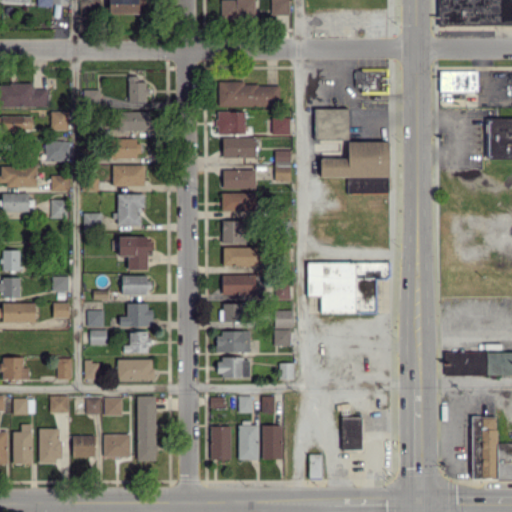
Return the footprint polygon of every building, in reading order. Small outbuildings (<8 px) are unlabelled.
[(146,13),(145,0),(106,0),(107,13),(146,13)] [(254,18),(253,0),(218,0),(219,19),(254,18)] [(285,29),(286,0),(273,0),(272,28),(285,29)] [(511,25),(511,0),(436,0),(436,24),(511,25)] [(387,92),(386,69),(353,69),(354,93),(387,92)] [(476,70),(438,70),(439,91),(476,91),(476,70)] [(146,101),(146,81),(137,81),(137,75),(126,75),(126,101),(146,101)] [(31,83),(0,82),(0,105),(46,106),(46,88),(31,88),(31,83)] [(216,105),(278,106),(278,83),(217,82),(216,105)] [(99,100),(98,89),(82,90),(82,101),(99,100)] [(348,139),(347,107),(312,108),(313,139),(348,139)] [(67,110),(49,110),(49,129),(67,129),(67,110)] [(148,110),(115,111),(116,130),(149,130),(148,110)] [(243,110),(215,110),(215,134),(244,133),(243,110)] [(0,114),(0,130),(31,131),(31,115),(0,114)] [(288,133),(288,116),(270,117),(270,133),(288,133)] [(511,159),(511,117),(485,117),(485,158),(511,159)] [(221,157),(254,156),(254,136),(221,137),(221,157)] [(137,138),(109,138),(109,158),(137,158),(137,138)] [(44,160),(68,160),(69,140),(44,139),(44,160)] [(388,193),(387,141),(346,141),(346,157),(319,157),(319,176),(346,176),(346,193),(388,193)] [(272,180),(288,181),(289,149),(273,149),(272,180)] [(143,185),(143,163),(111,164),(111,185),(143,185)] [(35,186),(35,165),(0,164),(0,181),(4,182),(4,186),(35,186)] [(221,188),(254,187),(253,169),(220,169),(221,188)] [(68,189),(68,174),(49,174),(50,190),(68,189)] [(253,191),(220,192),(220,210),(254,209),(253,191)] [(26,192),(0,192),(0,210),(27,210),(26,192)] [(142,193),(115,193),(116,224),(138,224),(138,207),(143,207),(142,193)] [(63,198),(49,198),(49,217),(63,216),(63,198)] [(100,212),(82,212),(82,229),(100,228),(100,212)] [(220,243),(246,242),(245,219),(220,220),(220,243)] [(126,269),(146,269),(146,254),(151,254),(151,236),(117,236),(117,255),(126,255),(126,269)] [(256,247),(221,246),(221,264),(255,265),(256,247)] [(18,269),(18,249),(1,249),(1,269),(18,269)] [(374,313),(374,278),(387,278),(388,261),(306,261),(305,295),(319,295),(319,312),(374,313)] [(254,273),(220,274),(220,294),(254,293),(254,273)] [(148,293),(147,274),(120,274),(120,294),(148,293)] [(66,275),(50,275),(50,290),(67,290),(66,275)] [(18,276),(0,276),(0,296),(18,296),(18,276)] [(288,278),(275,279),(276,298),(288,298),(288,278)] [(34,302),(0,301),(0,320),(33,321),(34,302)] [(51,317),(67,316),(67,301),(51,302),(51,317)] [(150,325),(150,302),(125,302),(125,315),(118,315),(117,325),(150,325)] [(221,321),(243,321),(243,302),(221,302),(221,321)] [(101,309),(85,309),(85,326),(102,325),(101,309)] [(290,309),(272,309),(273,327),(290,327),(290,309)] [(272,345),(288,345),(288,328),(272,328),(272,345)] [(105,343),(104,329),(88,329),(88,344),(105,343)] [(121,352),(147,352),(147,330),(127,331),(127,344),(121,344),(121,352)] [(214,351),(248,352),(248,331),(215,330),(214,351)] [(511,352),(443,351),(442,374),(511,375),(511,352)] [(0,377),(27,378),(27,366),(21,366),(21,357),(0,356),(0,377)] [(70,357),(55,357),(55,377),(69,378),(70,357)] [(151,357),(115,358),(116,379),(152,378),(151,357)] [(248,375),(248,357),(215,357),(216,375),(248,375)] [(82,378),(96,378),(96,360),(83,360),(82,378)] [(292,378),(292,362),(277,362),(278,378),(292,378)] [(48,395),(48,411),(66,411),(66,394),(48,395)] [(250,394),(237,394),(237,411),(250,411),(250,394)] [(135,460),(155,460),(154,395),(135,395),(135,460)] [(223,406),(222,395),(207,396),(208,407),(223,406)] [(272,411),(273,395),(260,395),(259,411),(272,411)] [(120,396),(101,396),(101,414),(120,414),(120,396)] [(12,412),(32,413),(32,398),(12,397),(12,412)] [(98,413),(98,397),(84,397),(84,413),(98,413)] [(511,477),(511,442),(495,442),(495,415),(470,415),(470,477),(511,477)] [(340,449),(361,449),(360,416),(339,417),(340,449)] [(11,462),(30,463),(30,423),(19,423),(19,430),(11,430),(11,462)] [(236,458),(256,458),(257,424),(237,424),(236,458)] [(260,458),(280,458),(280,424),(261,424),(260,458)] [(229,425),(208,425),(209,458),(229,458),(229,425)] [(37,461),(59,460),(59,427),(37,427),(37,461)] [(101,456),(128,456),(128,433),(100,433),(101,456)] [(93,434),(70,435),(71,456),(94,456),(93,434)] [(321,453),(308,453),(307,477),(320,478),(321,453)]
